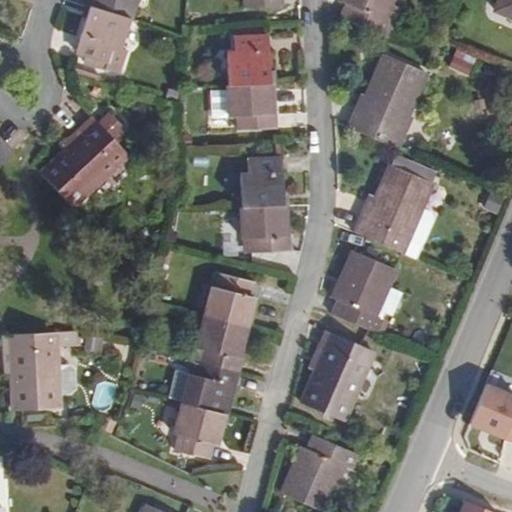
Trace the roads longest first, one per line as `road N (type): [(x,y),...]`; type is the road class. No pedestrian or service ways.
road 1 (residential): [(251,511),(318,263),(327,164),(317,0)]
road 2 (residential): [(511,249),(425,452)]
